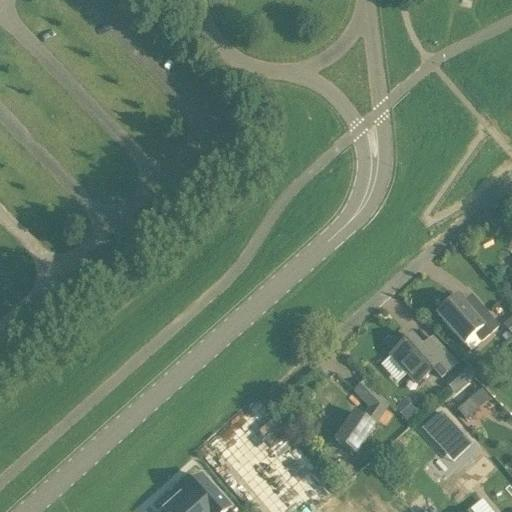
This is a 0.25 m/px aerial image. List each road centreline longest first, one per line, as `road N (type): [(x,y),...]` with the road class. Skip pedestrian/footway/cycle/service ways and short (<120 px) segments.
road 1 (unclassified): [(25,511),(337,231),(368,192)]
road 2 (residential): [(272,396),(511,180)]
road 3 (unclassified): [(368,192),(383,151),(366,13)]
road 4 (unclassified): [(299,70),(335,96),(351,121),(368,192)]
road 5 (unclassified): [(198,0),(223,43),(248,61),(299,70)]
